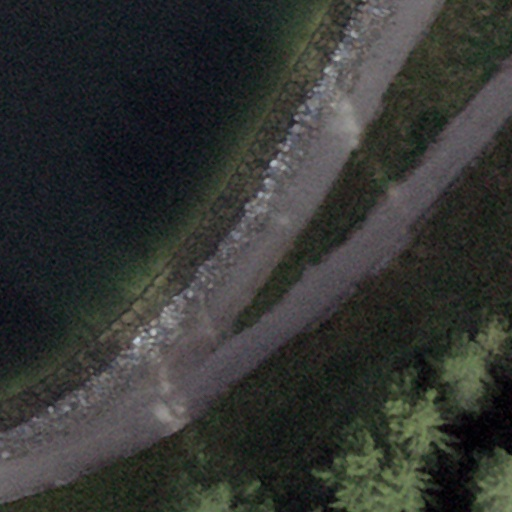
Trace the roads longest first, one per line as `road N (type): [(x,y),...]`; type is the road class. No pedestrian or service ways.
road 1 (track): [(511,89),(353,267),(179,402),(29,475),(0,481)]
road 2 (track): [(421,0),(405,41),(293,229),(141,421)]
